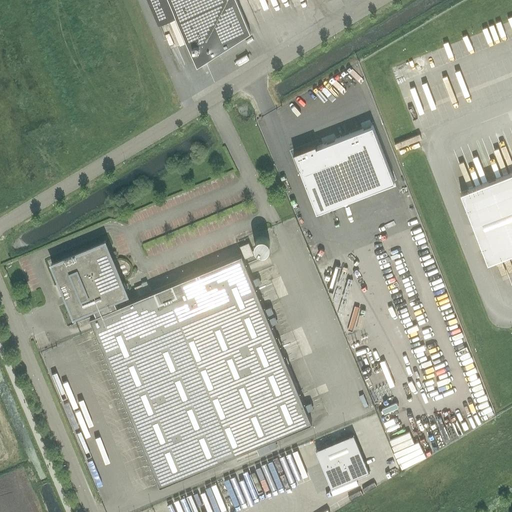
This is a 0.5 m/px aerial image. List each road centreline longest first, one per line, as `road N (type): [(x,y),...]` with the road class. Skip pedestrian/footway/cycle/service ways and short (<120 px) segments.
road 1 (unclassified): [(372,0),(0,226)]
road 2 (unclassified): [(92,511),(0,291)]
road 3 (unknown): [(129,233),(37,256),(47,320)]
